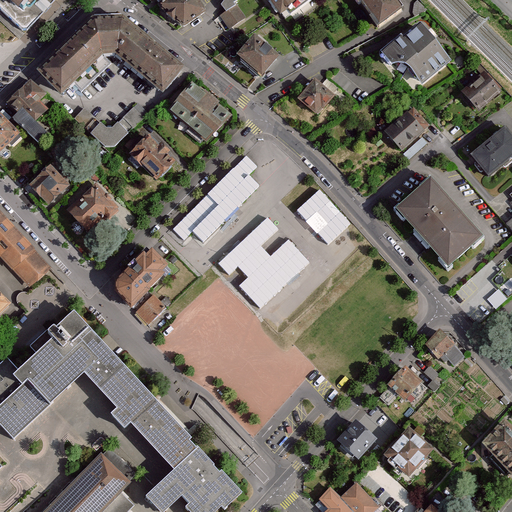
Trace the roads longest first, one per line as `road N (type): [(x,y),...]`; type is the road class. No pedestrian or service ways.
road 1 (residential): [(0,187),(86,281),(259,116)]
road 2 (residential): [(259,116),(334,182),(443,308)]
road 3 (residential): [(279,487),(443,308)]
road 4 (unknown): [(31,66),(73,97),(161,88),(203,71)]
road 5 (residential): [(115,0),(259,116)]
road 6 (residential): [(98,0),(0,96)]
